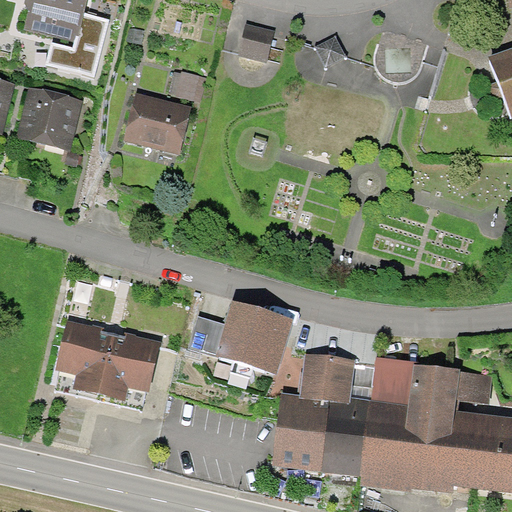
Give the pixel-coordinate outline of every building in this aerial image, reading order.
[(87,0),(25,0),(25,3),(29,10),(24,29),(75,42),(85,12),(87,0)] [(110,19),(85,12),(75,42),(74,48),(51,42),(45,65),(95,77),(110,19)] [(238,55),(268,63),(276,32),(246,24),(238,55)] [(145,31),(131,27),(127,41),(142,45),(145,31)] [(336,37),(316,47),(326,67),(347,56),(336,37)] [(511,47),(489,56),(511,116),(511,47)] [(176,95),(175,97),(201,103),(207,77),(181,71),(181,73),(174,71),(169,93),(176,95)] [(0,134),(2,135),(15,84),(0,79),(0,134)] [(16,138),(70,151),(83,101),(29,87),(16,138)] [(136,93),(125,141),(180,154),(192,107),(136,93)] [(79,154),(68,152),(66,163),(77,166),(79,154)] [(215,356),(277,374),(294,318),(232,299),(225,323),(215,356)] [(215,356),(225,323),(198,316),(189,348),(215,356)] [(102,328),(67,320),(55,371),(59,372),(76,376),(73,388),(97,393),(113,333),(102,330),(102,328)] [(124,335),(113,333),(97,393),(126,400),(129,387),(146,391),(149,392),(161,341),(125,332),(124,335)] [(272,466),(360,475),(368,400),(350,398),(354,365),(355,360),(305,354),(300,395),(281,393),(272,466)] [(368,400),(360,475),(359,486),(411,492),(412,488),(453,493),(453,485),(511,491),(511,416),(457,410),(459,400),(489,404),(492,375),(461,371),(461,368),(416,363),(416,361),(376,357),(375,367),(371,400),(368,400)] [(375,367),(354,365),(350,398),(368,400),(371,400),(375,367)] [(59,372),(55,390),(96,400),(97,393),(73,388),(76,376),(59,372)] [(141,411),(146,391),(129,387),(126,400),(97,393),(96,400),(141,411)]
